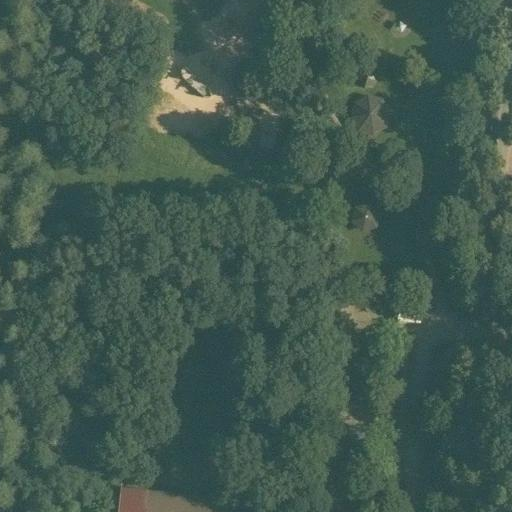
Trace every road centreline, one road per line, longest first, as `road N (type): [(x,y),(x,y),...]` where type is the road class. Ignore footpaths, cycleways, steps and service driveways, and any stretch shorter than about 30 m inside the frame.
road 1 (unclassified): [(511,6),(487,332)]
road 2 (unclassified): [(474,511),(487,332)]
